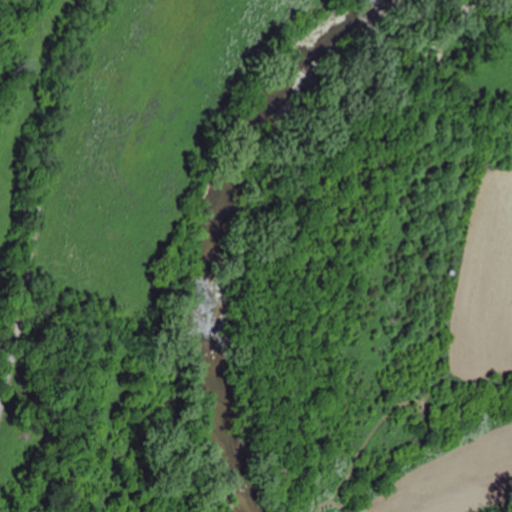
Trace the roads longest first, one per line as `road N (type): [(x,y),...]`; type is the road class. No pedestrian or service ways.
road 1 (residential): [(0,397),(56,112),(109,0)]
road 2 (residential): [(306,511),(345,488),(492,457),(511,464)]
